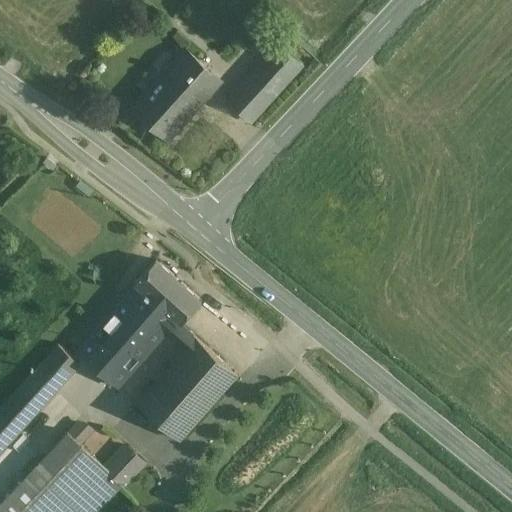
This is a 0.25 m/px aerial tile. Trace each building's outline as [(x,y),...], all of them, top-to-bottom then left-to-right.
[(274,39),(223,97),(247,117),(298,60),(274,39)] [(135,104),(170,134),(220,77),(207,65),(186,45),(135,104)] [(207,65),(220,77),(231,66),(217,53),(207,65)] [(136,286),(176,322),(181,325),(201,302),(156,261),(135,284),(136,286)] [(136,286),(79,350),(117,385),(165,333),(176,322),(136,286)] [(237,374),(181,325),(176,322),(165,333),(184,350),(138,403),(179,440),(237,374)] [(0,453),(80,365),(58,345),(0,408),(0,453)] [(78,424),(68,435),(79,445),(93,431),(85,424),(78,424)] [(41,461),(93,511),(98,511),(144,464),(124,446),(105,468),(79,445),(68,435),(67,434),(41,461)] [(93,511),(41,461),(0,503),(0,511),(93,511)]
